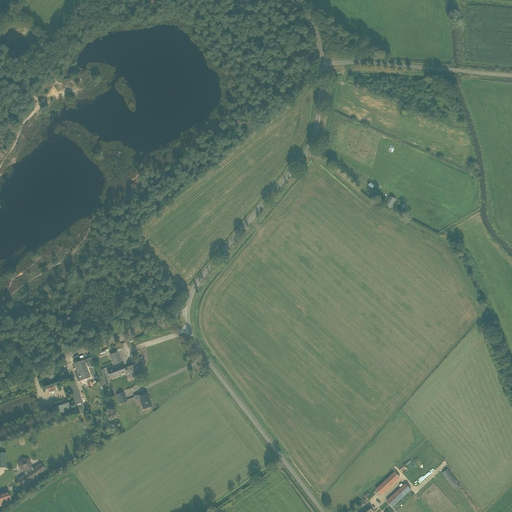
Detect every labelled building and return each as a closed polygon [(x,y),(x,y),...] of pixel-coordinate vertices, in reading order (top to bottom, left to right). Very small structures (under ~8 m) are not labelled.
[(390,197),(386,206),(390,208),(395,199),(390,197)] [(117,353),(110,355),(114,365),(120,363),(117,353)] [(80,381),(90,377),(84,364),(86,363),(88,367),(92,366),(89,358),(85,360),(83,361),(83,360),(74,364),(77,373),(75,374),(78,381),(80,381)] [(122,365),(107,371),(110,379),(130,372),(131,377),(139,374),(135,364),(124,369),(122,365)] [(79,396),(74,383),(68,385),(73,398),(72,398),(73,400),(74,399),(74,398),(78,396),(79,396)] [(152,407),(146,391),(138,394),(143,410),(152,407)] [(127,402),(123,392),(116,395),(120,404),(127,402)] [(70,410),(68,404),(56,408),(58,414),(70,410)] [(42,465),(32,471),(30,469),(31,469),(32,464),(29,460),(23,459),(19,461),(18,467),(21,471),(27,472),(27,471),(28,474),(18,481),(22,486),(30,481),(30,482),(39,476),(38,475),(46,470),(42,465)] [(442,474),(454,490),(460,485),(448,469),(442,474)] [(400,478),(395,472),(377,489),(382,495),(400,478)] [(411,490),(406,484),(388,501),(393,506),(411,490)] [(0,506),(12,502),(9,492),(0,494),(0,506)]
